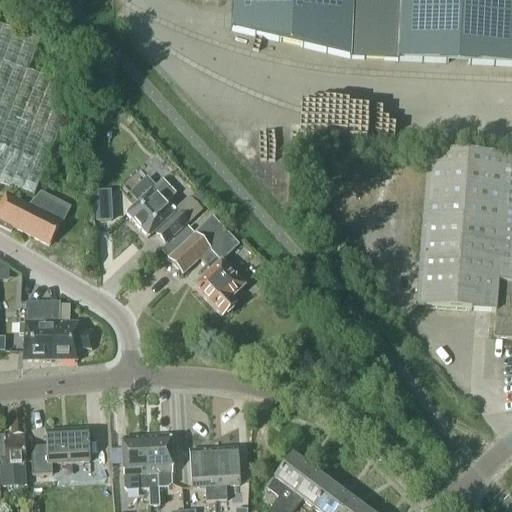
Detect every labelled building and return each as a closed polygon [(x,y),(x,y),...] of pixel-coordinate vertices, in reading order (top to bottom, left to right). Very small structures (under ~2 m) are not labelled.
[(350,61),(511,68),(511,0),(225,0),(232,0),(230,32),(350,61)] [(0,179),(39,193),(65,117),(50,112),(60,83),(30,72),(40,41),(0,27),(0,179)] [(511,158),(429,152),(416,308),(495,315),(493,339),(511,340),(511,158)] [(171,215),(164,207),(175,196),(162,182),(155,188),(147,179),(129,196),(137,205),(125,217),(147,240),(155,233),(166,245),(202,212),(189,198),(171,215)] [(208,205),(198,193),(191,200),(192,201),(201,211),(208,205)] [(5,196),(0,205),(0,228),(10,234),(13,229),(16,231),(17,233),(21,235),(23,235),(48,248),(60,224),(61,225),(68,210),(41,196),(30,209),(5,196)] [(231,301),(244,289),(220,264),(238,247),(212,219),(167,261),(182,277),(199,261),(206,269),(199,275),(203,280),(193,289),(221,319),(235,306),(231,301)] [(0,280),(7,282),(9,269),(0,267),(0,280)] [(57,342),(59,307),(59,304),(25,304),(25,326),(20,326),(19,336),(24,336),(24,363),(50,363),(51,342),(57,342)] [(77,351),(90,351),(90,333),(77,333),(78,325),(68,325),(69,308),(59,307),(57,342),(51,342),(50,363),(77,364),(77,351)] [(22,436),(21,412),(9,413),(10,437),(0,437),(0,480),(1,489),(26,488),(22,436)] [(51,466),(89,464),(87,431),(45,434),(46,448),(30,449),(32,477),(52,476),(51,466)] [(172,487),(169,438),(153,439),(153,440),(145,441),(148,491),(149,509),(160,509),(159,491),(168,491),(170,487),(172,487)] [(137,440),(121,441),(124,490),(127,492),(148,491),(145,441),(137,441),(137,440)] [(213,453),(216,503),(226,502),(225,488),(239,487),(236,450),(220,451),(221,452),(213,453)] [(205,504),(216,503),(213,453),(205,453),(205,452),(189,453),(191,490),(204,489),(205,504)] [(294,455),(292,458),(266,492),(278,501),(269,511),(281,511),(311,473),(304,467),(307,464),(294,455)] [(311,473),(281,511),(293,511),(301,502),(312,511),(333,483),(321,474),(318,478),(311,473)] [(312,511),(314,511),(340,511),(349,501),(342,496),(345,492),(333,483),(312,511)] [(349,501),(340,511),(370,511),(371,511),(359,503),(356,506),(349,501)]
